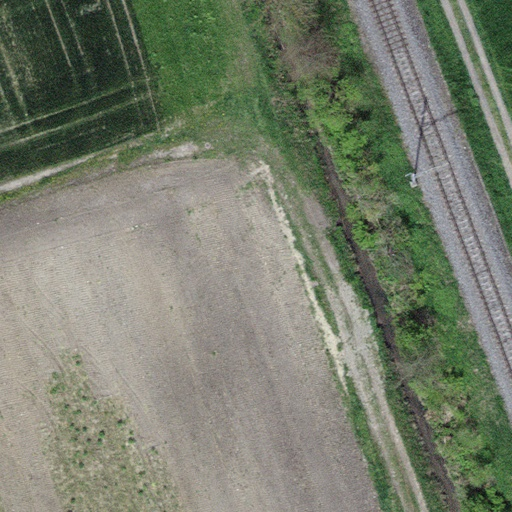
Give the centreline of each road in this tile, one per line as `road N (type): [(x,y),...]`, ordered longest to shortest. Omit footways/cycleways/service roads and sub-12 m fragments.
road 1 (track): [(433,511),(227,0)]
road 2 (track): [(0,183),(263,94)]
road 3 (track): [(454,0),(511,152)]
